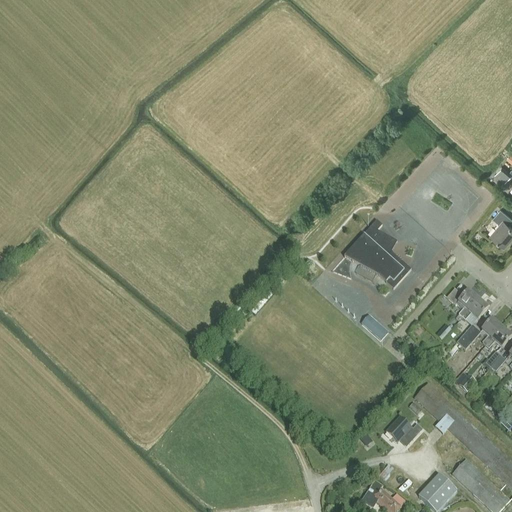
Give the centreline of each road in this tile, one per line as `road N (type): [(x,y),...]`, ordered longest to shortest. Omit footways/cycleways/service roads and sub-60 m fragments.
road 1 (track): [(199,358),(53,237),(45,249)]
road 2 (track): [(311,484),(282,428),(199,358)]
